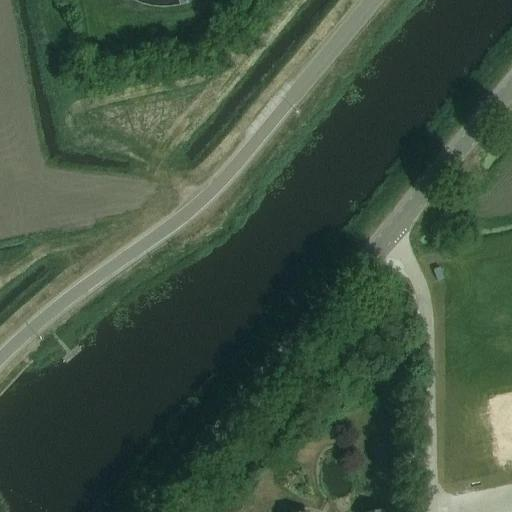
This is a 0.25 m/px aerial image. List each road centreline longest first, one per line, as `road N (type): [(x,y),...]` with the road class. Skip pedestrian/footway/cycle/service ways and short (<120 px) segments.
road 1 (tertiary): [(158,511),(511,90)]
road 2 (unclassified): [(0,358),(204,199),(371,0)]
